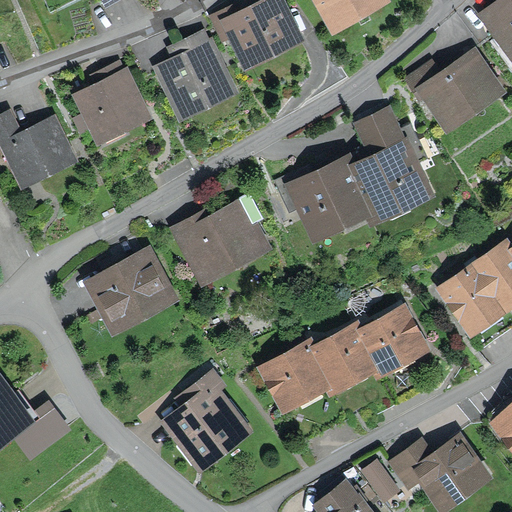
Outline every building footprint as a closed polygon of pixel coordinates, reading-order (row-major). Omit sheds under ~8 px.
[(243,60),(292,35),(274,0),(273,0),(232,21),(227,11),(215,17),(224,34),(235,29),(240,38),(234,42),(243,60)] [(322,0),(335,21),(370,0),(322,0)] [(511,0),(507,0),(489,14),(503,32),(493,40),(511,65),(511,0)] [(183,109),(228,87),(201,33),(178,44),(184,57),(162,68),(183,109)] [(429,89),(449,118),(492,88),(471,57),(441,78),(430,63),(408,78),(420,95),(429,89)] [(120,122),(141,112),(118,65),(96,76),(101,87),(83,96),(106,142),(125,133),(120,122)] [(384,102),(355,116),(375,159),(405,145),(416,140),(409,125),(398,130),(384,102)] [(0,116),(0,136),(22,179),(71,155),(53,119),(19,136),(8,113),(0,116)] [(371,213),(425,188),(405,145),(375,159),(351,170),(367,204),(371,213)] [(314,229),(367,204),(351,170),(347,161),(314,177),(308,166),(277,180),(282,192),(293,186),(314,229)] [(205,271),(258,243),(248,224),(262,216),(249,191),(235,199),(238,205),(218,216),(213,207),(180,225),(205,271)] [(160,296),(154,287),(160,284),(133,234),(109,247),(113,254),(99,262),(106,276),(95,282),(116,320),(160,296)] [(461,313),(481,341),(511,319),(511,254),(511,253),(505,245),(481,262),(478,259),(466,268),(467,272),(444,288),(452,301),(450,302),(458,315),(461,313)] [(403,309),(359,333),(377,367),(421,343),(403,309)] [(330,384),(374,360),(355,326),(312,350),(330,384)] [(283,402),(327,378),(308,344),(264,368),(283,402)] [(200,459),(241,427),(213,390),(221,384),(211,371),(187,390),(196,402),(171,422),(200,459)] [(511,435),(511,377),(471,400),(503,441),(511,435)] [(0,435),(33,411),(17,389),(8,395),(0,384),(0,435)] [(417,444),(393,461),(404,477),(417,468),(442,501),(482,472),(457,438),(429,459),(417,444)] [(364,470),(383,496),(395,487),(376,461),(364,470)] [(365,511),(357,502),(364,497),(355,487),(349,492),(343,484),(320,503),(327,511),(365,511)]
